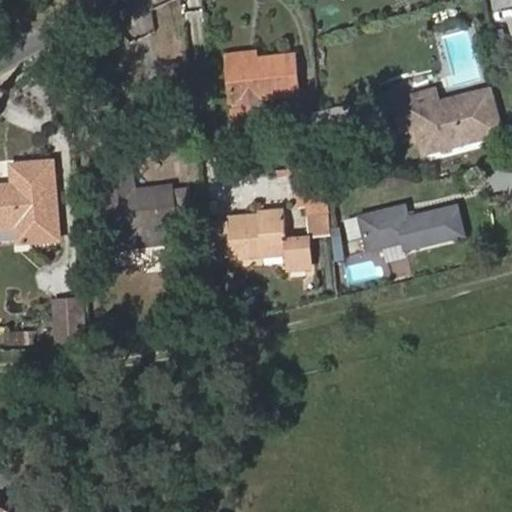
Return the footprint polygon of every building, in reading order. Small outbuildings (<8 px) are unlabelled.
[(496,30),(499,60),(511,58),(508,29),(496,30)] [(238,93),(244,93),(261,90),(300,84),(294,47),(232,56),(238,93)] [(405,99),(411,126),(419,126),(422,133),(428,133),(431,145),(501,128),(493,90),(448,100),(445,89),(405,99)] [(244,93),(245,99),(261,97),(261,90),(244,93)] [(261,97),(245,99),(242,99),(244,117),(258,115),(269,102),(268,96),(261,97)] [(352,103),(315,112),(321,133),(327,152),(353,144),(349,125),(356,123),(352,103)] [(302,158),(327,152),(321,133),(297,140),(302,158)] [(176,228),(172,191),(171,186),(135,189),(130,155),(108,158),(118,241),(177,235),(176,228)] [(0,185),(0,224),(16,223),(19,239),(62,233),(52,159),(17,164),(18,182),(0,185)] [(314,211),(335,209),(330,163),(305,164),(309,202),(313,202),(314,211)] [(190,188),(172,191),(176,228),(194,226),(190,188)] [(469,233),(461,203),(413,216),(409,204),(363,216),(372,251),(407,242),(410,249),(469,233)] [(281,213),(231,218),(236,255),(287,250),(289,269),(312,268),(308,238),(285,240),(281,213)] [(348,267),(352,281),(373,275),(369,262),(348,267)] [(89,343),(90,296),(57,296),(57,343),(89,343)]
